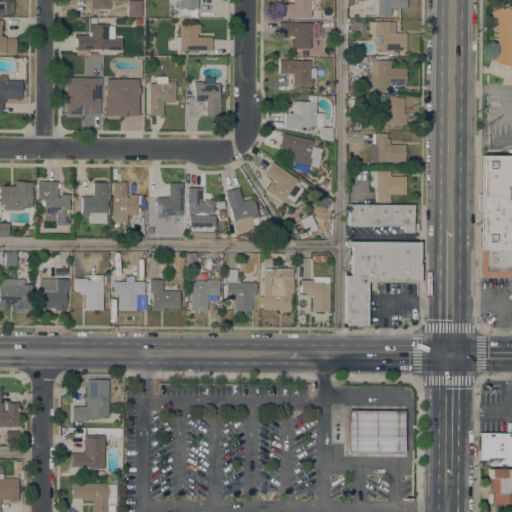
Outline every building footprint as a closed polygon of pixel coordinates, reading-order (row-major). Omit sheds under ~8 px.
[(114,0),(114,1),(110,1),(109,9),(89,9),(89,0),(114,0)] [(197,0),(197,9),(196,9),(196,18),(177,18),(178,2),(169,2),(169,0),(197,0)] [(279,18),(279,4),(292,4),(292,1),(288,1),(288,0),(312,0),(312,9),(310,9),(309,18),(279,18)] [(376,0),(405,0),(405,9),(390,8),(389,16),(376,16),(376,0)] [(0,1),(1,1),(13,1),(12,14),(1,14),(1,15),(0,15),(0,1)] [(126,1),(140,1),(140,17),(126,16),(126,1)] [(511,65),(507,67),(490,61),(492,47),(495,46),(495,24),(491,21),(490,12),(507,3),(511,5),(511,65)] [(405,51),(376,51),(376,45),(375,45),(375,35),(373,35),(373,33),(368,33),(368,22),(374,22),(374,21),(386,21),(386,22),(394,22),(394,33),(405,33),(405,51)] [(87,36),(88,23),(91,24),(107,24),(107,26),(113,26),(113,39),(120,39),(120,50),(106,50),(106,49),(92,49),(92,50),(87,50),(87,56),(75,56),(75,36),(87,36)] [(309,49),(289,49),(289,40),(292,40),(292,37),(278,37),(278,23),(309,23),(309,24),(320,24),(320,38),(309,38),(309,49)] [(179,24),(199,25),(199,34),(196,34),(196,37),(211,37),(211,51),(179,50),(179,24)] [(0,37),(4,37),(4,39),(15,39),(15,54),(3,53),(0,53),(0,37)] [(309,61),(309,68),(315,68),(314,78),(310,78),(310,86),(291,86),(291,74),(277,74),(278,60),(309,61)] [(369,60),(389,61),(389,68),(404,69),(404,86),(389,86),(389,91),(369,90),(369,60)] [(94,81),(94,85),(94,100),(97,100),(97,114),(84,114),(84,109),(82,109),(82,115),(69,115),(69,112),(64,112),(64,102),(69,102),(69,83),(74,83),(74,75),(94,75),(94,81)] [(148,84),(155,84),(155,77),(166,77),(166,81),(174,82),(174,101),(161,101),(161,116),(148,116),(148,84)] [(193,102),(193,86),(192,86),(192,82),(200,82),(200,84),(202,84),(202,77),(212,77),(212,84),(218,84),(218,100),(218,115),(204,115),(204,102),(193,102)] [(122,79),(122,83),(137,83),(137,85),(141,85),(141,112),(137,112),(137,115),(122,115),(122,100),(121,100),(121,104),(105,104),(105,79),(122,79)] [(0,80),(20,81),(20,100),(14,100),(14,99),(3,98),(3,103),(1,103),(1,114),(0,114),(0,80)] [(384,98),(402,98),(402,114),(404,114),(404,126),(386,126),(386,128),(372,128),(372,115),(384,115),(384,98)] [(315,113),(322,113),(322,127),(310,127),(309,131),(305,131),(305,128),(283,128),(283,109),(292,109),(292,102),(315,102),(315,113)] [(331,142),(319,139),(319,128),(331,128),(331,142)] [(312,141),(311,147),(321,149),(317,168),(289,162),(292,150),(278,147),(281,134),(312,141)] [(373,134),(386,134),(386,139),(388,139),(388,145),(404,145),(403,163),(375,162),(370,162),(370,149),(374,149),(374,147),(372,147),(373,134)] [(511,250),(501,250),(485,250),(480,250),(481,210),(476,210),(476,195),(481,195),(481,156),(511,156),(511,250)] [(296,181),(295,182),(298,183),(297,184),(302,187),(300,190),(301,190),(292,203),(285,198),(282,202),(265,190),(270,183),(272,185),(275,182),(262,173),(270,162),(296,181)] [(375,184),(370,184),(370,172),(375,172),(388,172),(388,177),(404,177),(404,195),(388,194),(388,203),(375,203),(375,184)] [(327,181),(324,186),(319,183),(322,178),(327,181)] [(2,210),(2,204),(0,204),(0,186),(14,186),(14,181),(22,181),(22,183),(31,183),(31,207),(28,207),(28,208),(23,208),(23,207),(22,207),(22,210),(2,210)] [(56,182),(56,197),(59,197),(59,194),(68,195),(67,225),(54,225),(54,223),(42,223),(42,212),(39,212),(40,187),(38,187),(38,182),(42,182),(56,182)] [(104,223),(88,223),(88,216),(79,216),(79,212),(80,212),(80,196),(92,197),(92,182),(106,183),(104,223)] [(111,182),(125,183),(124,198),(128,198),(128,195),(137,195),(137,196),(139,196),(138,215),(125,215),(125,223),(110,223),(111,182)] [(181,215),(155,215),(155,198),(167,198),(167,184),(181,184),(181,215)] [(200,203),(203,203),(203,200),(212,200),(212,206),(211,206),(211,227),(185,227),(185,220),(186,220),(186,204),(186,188),(200,188),(200,203)] [(240,202),(252,199),(257,217),(250,219),(252,228),(235,233),(229,208),(228,208),(223,192),(237,188),(240,202)] [(324,209),(312,201),(317,193),(329,201),(324,209)] [(411,206),(411,232),(403,232),(403,226),(347,225),(347,206),(411,206)] [(309,215),(314,226),(314,225),(316,229),(309,232),(307,229),(303,231),(298,220),(309,215)] [(418,244),(418,282),(366,282),(366,326),(354,326),(354,325),(346,325),(346,323),(344,323),(344,276),(350,276),(350,246),(344,246),(344,243),(418,244)] [(511,265),(485,250),(501,250),(511,250),(511,265)] [(4,254),(15,254),(15,266),(3,266),(4,254)] [(262,272),(263,272),(263,268),(291,268),(291,281),(292,281),(292,293),(289,293),(289,310),(289,312),(277,312),(277,310),(261,310),(261,304),(258,304),(258,296),(262,296),(262,272)] [(254,296),(250,295),(249,311),(232,311),(232,296),(224,296),(225,269),(235,270),(235,282),(254,282),(254,296)] [(310,296),(305,296),(305,294),(299,294),(299,280),(311,280),(311,277),(328,277),(327,312),(310,312),(310,296)] [(101,310),(83,310),(84,294),(73,294),(73,278),(86,279),(85,280),(95,280),(95,281),(101,281),(101,310)] [(0,279),(21,279),(21,284),(30,285),(30,289),(29,302),(30,302),(30,309),(21,309),(21,311),(13,310),(13,305),(3,305),(2,306),(0,305),(0,279)] [(38,279),(67,279),(67,281),(70,281),(69,292),(64,292),(64,311),(53,311),(53,308),(38,308),(38,279)] [(195,282),(195,281),(204,281),(204,282),(205,279),(218,280),(218,296),(206,296),(206,312),(188,311),(189,282),(195,282)] [(161,291),(178,291),(178,308),(162,308),(162,311),(150,311),(150,297),(148,297),(149,292),(147,292),(148,280),(161,280),(161,291)] [(142,282),(142,295),(134,295),(134,311),(117,311),(117,295),(112,295),(112,282),(142,282)] [(85,380),(107,380),(106,419),(89,418),(89,420),(85,420),(85,422),(70,422),(70,407),(84,407),(85,380)] [(17,427),(0,427),(0,403),(17,403),(17,427)] [(346,411),(402,411),(402,455),(345,454),(346,411)] [(106,437),(107,429),(120,429),(120,437),(106,437)] [(0,431),(0,435),(0,442),(15,443),(16,431),(0,431)] [(511,466),(489,466),(489,461),(478,460),(479,433),(511,433),(511,466)] [(103,469),(70,469),(70,453),(83,453),(83,435),(103,435),(103,469)] [(511,504),(486,504),(486,479),(487,479),(487,469),(511,469),(511,504)] [(0,474),(1,474),(1,479),(16,479),(16,501),(6,501),(6,500),(0,500),(0,474)] [(106,484),(106,505),(113,506),(113,511),(90,511),(90,507),(91,507),(91,501),(83,501),(83,499),(70,499),(70,484),(106,484)]
